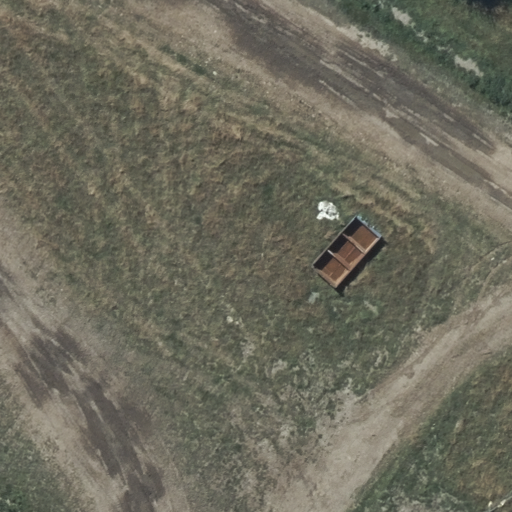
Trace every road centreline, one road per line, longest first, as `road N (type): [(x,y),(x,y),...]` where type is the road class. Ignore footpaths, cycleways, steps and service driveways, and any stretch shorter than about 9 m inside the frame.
road 1 (residential): [(312,511),(0,282)]
road 2 (residential): [(364,511),(511,313)]
